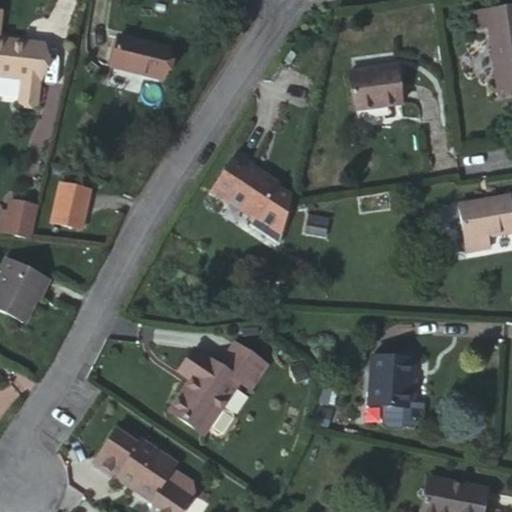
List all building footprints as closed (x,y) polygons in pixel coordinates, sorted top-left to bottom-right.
[(511,7),(471,13),(473,30),(488,28),(498,97),(511,95),(511,7)] [(164,51),(115,38),(108,67),(157,79),(164,51)] [(42,44),(0,40),(0,45),(41,50),(42,44)] [(0,77),(23,80),(37,81),(41,50),(0,45),(0,77)] [(394,68),(349,75),(354,110),(400,104),(394,68)] [(37,81),(23,80),(19,106),(35,108),(37,81)] [(236,157),(208,199),(224,210),(227,205),(241,214),(242,219),(254,226),(266,207),(276,213),(285,200),(276,194),(278,190),(264,180),(260,181),(255,178),(257,175),(250,170),(251,168),(236,157)] [(80,233),(91,191),(56,182),(45,224),(80,233)] [(511,208),(510,197),(457,205),(464,250),(488,247),(487,236),(511,233),(511,208)] [(0,234),(29,241),(37,206),(3,198),(0,209),(0,234)] [(328,218),(315,216),(312,235),(326,237),(328,218)] [(46,278),(2,256),(0,259),(0,311),(19,321),(30,298),(35,302),(46,278)] [(229,366),(203,346),(184,369),(196,378),(170,408),(202,434),(242,384),(253,393),(274,367),(246,345),(229,366)] [(411,358),(371,355),(367,407),(408,410),(411,358)] [(135,441),(112,426),(91,460),(122,481),(124,479),(128,481),(128,485),(149,499),(151,511),(178,511),(193,490),(191,479),(171,466),(174,461),(138,437),(135,441)] [(420,511),(479,511),(484,490),(427,478),(420,511)]
